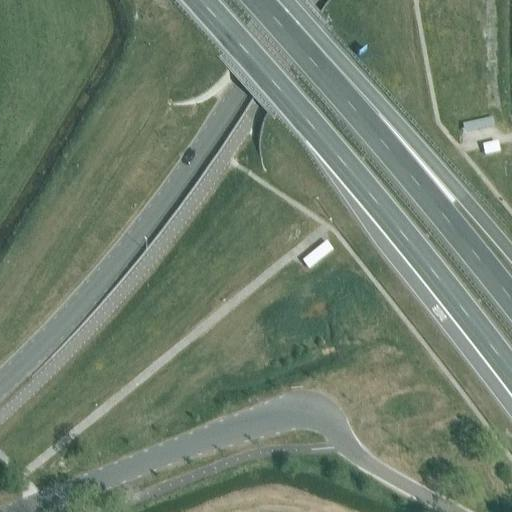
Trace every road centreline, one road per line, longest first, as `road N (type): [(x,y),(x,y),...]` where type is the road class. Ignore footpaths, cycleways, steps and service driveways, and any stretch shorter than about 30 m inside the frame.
road 1 (trunk): [(200,0),(511,374)]
road 2 (tertiary): [(0,385),(169,196),(289,0)]
road 3 (trunk): [(511,301),(257,0)]
road 4 (unclassified): [(19,511),(290,411),(323,417),(347,446)]
road 5 (unclassified): [(457,511),(347,446)]
